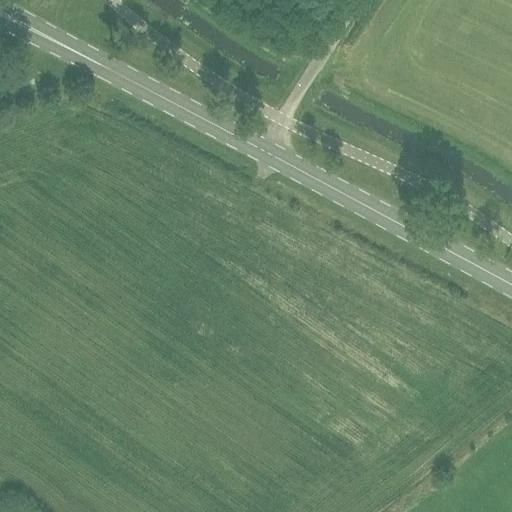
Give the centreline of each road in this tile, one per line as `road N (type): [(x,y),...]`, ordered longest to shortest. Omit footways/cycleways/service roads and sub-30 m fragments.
road 1 (primary): [(264,155),(0,15)]
road 2 (primary): [(511,288),(264,155)]
road 3 (unclassified): [(264,155),(357,0)]
